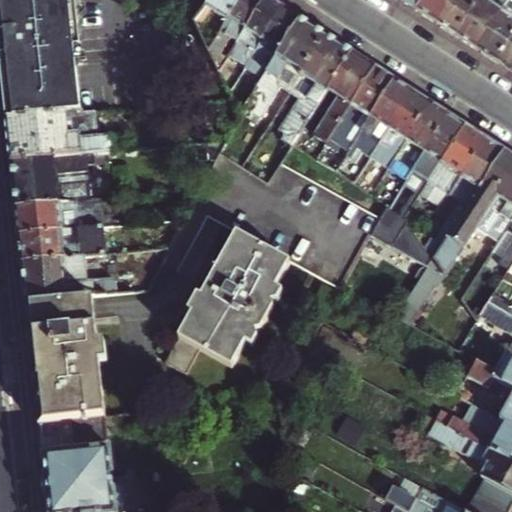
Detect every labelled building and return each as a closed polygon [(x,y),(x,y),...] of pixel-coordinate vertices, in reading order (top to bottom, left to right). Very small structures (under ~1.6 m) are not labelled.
[(0,0),(0,48),(8,123),(89,114),(77,0),(0,0)] [(211,0),(158,0),(196,24),(196,23),(208,6),(211,0)] [(241,0),(211,0),(208,6),(196,23),(205,40),(210,33),(218,38),(241,0)] [(267,0),(241,0),(218,38),(209,50),(220,70),(228,58),(223,54),(233,38),(239,42),(267,0)] [(284,9),(269,0),(267,0),(239,42),(238,43),(250,50),(246,57),(252,61),(284,9)] [(400,0),(416,11),(423,0),(400,0)] [(423,0),(416,11),(437,23),(452,0),(423,0)] [(452,0),(437,23),(458,37),(481,0),(452,0)] [(481,0),(458,37),(478,50),(510,0),(481,0)] [(511,0),(510,0),(478,50),(499,64),(511,43),(511,0)] [(302,21),(284,9),(252,61),(250,64),(267,76),(302,21)] [(328,37),(302,21),(267,76),(243,114),(257,124),(283,86),(293,92),(328,37)] [(354,54),(328,37),(293,92),(302,98),(281,131),(288,136),(285,141),(294,147),(330,92),(354,54)] [(511,43),(499,64),(511,72),(511,43)] [(377,69),(354,54),(330,92),(339,98),(315,136),(327,145),(328,143),(377,69)] [(397,81),(377,69),(328,143),(339,150),(343,145),(351,150),(397,81)] [(414,93),(397,81),(351,150),(347,155),(353,159),(360,149),(373,157),(397,121),(414,93)] [(432,104),(414,93),(397,121),(373,157),(372,157),(390,169),(432,104)] [(224,101),(228,142),(242,115),(234,100),(224,101)] [(450,115),(432,104),(390,169),(406,180),(450,115)] [(8,123),(12,164),(97,156),(115,154),(113,138),(100,139),(97,113),(89,114),(8,123)] [(468,127),(450,115),(406,180),(425,193),(468,127)] [(487,139),(468,127),(425,193),(422,197),(428,200),(437,187),(450,195),(487,139)] [(507,151),(487,139),(450,195),(460,202),(443,228),(444,229),(433,246),(429,243),(426,248),(429,254),(437,259),(507,151)] [(511,227),(511,154),(507,151),(437,259),(398,318),(413,326),(446,276),(447,277),(479,228),(502,243),(508,233),(511,227)] [(166,365),(187,377),(201,352),(233,369),(254,331),(257,332),(262,330),(273,308),(273,304),(269,302),(290,265),(342,293),(372,236),(377,228),(378,226),(284,162),(270,184),(222,154),(204,187),(197,201),(192,211),(236,236),(166,365)] [(12,164),(16,207),(93,199),(90,167),(98,166),(97,156),(12,164)] [(197,201),(204,187),(189,189),(190,193),(191,195),(193,199),(197,201)] [(16,207),(19,236),(107,227),(114,226),(113,216),(106,217),(104,198),(93,199),(16,207)] [(378,226),(377,228),(391,236),(399,215),(387,208),(378,226)] [(19,236),(22,263),(88,256),(110,254),(107,227),(19,236)] [(511,227),(508,233),(511,234),(511,248),(502,265),(511,271),(511,227)] [(377,228),(372,236),(387,244),(391,236),(377,228)] [(22,263),(26,303),(93,296),(118,293),(117,280),(115,279),(98,280),(95,283),(90,283),(88,256),(22,263)] [(39,425),(41,425),(106,419),(106,418),(93,296),(26,303),(39,425)] [(486,313),(511,328),(511,306),(496,298),(486,313)] [(502,421),(507,424),(511,426),(511,355),(510,354),(498,373),(474,360),(464,376),(489,390),(496,380),(511,388),(511,403),(509,404),(504,413),(505,416),(502,421)] [(458,418),(452,429),(511,461),(511,426),(507,424),(498,440),(458,418)] [(41,425),(50,511),(122,511),(125,509),(123,492),(119,489),(114,489),(106,419),(41,425)] [(488,482),(470,511),(511,511),(511,461),(452,429),(441,423),(433,437),(484,465),(489,464),(492,466),(485,480),(488,482)] [(304,471),(289,463),(290,473),(305,482),(304,471)] [(390,501),(399,506),(409,511),(467,511),(449,502),(443,511),(438,511),(396,489),(390,501)] [(363,511),(409,511),(399,506),(395,511),(386,511),(369,503),(363,511)]
